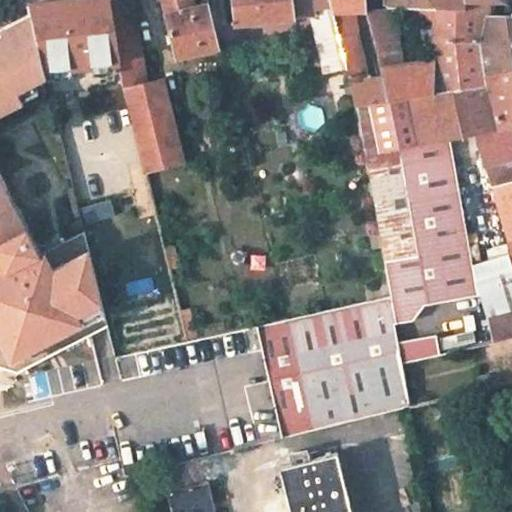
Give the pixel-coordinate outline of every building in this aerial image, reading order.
[(85,0),(69,2),(31,6),(33,15),(47,70),(117,61),(121,61),(109,0),(85,0)] [(134,0),(109,0),(121,61),(117,61),(145,171),(183,161),(164,80),(151,82),(144,55),(134,0)] [(209,0),(163,0),(180,58),(221,48),(209,0)] [(233,0),(236,23),(296,17),(296,8),(307,8),(323,74),(330,72),(348,68),(331,0),(233,0)] [(331,0),(348,68),(357,106),(389,99),(383,74),(370,76),(356,12),(368,10),(367,0),(331,0)] [(467,9),(395,8),(399,21),(436,20),(433,60),(405,64),(381,68),(383,74),(389,99),(490,84),(489,76),(486,46),(488,15),(491,16),(491,0),(477,0),(467,0),(467,9)] [(384,0),(385,3),(390,8),(395,8),(467,9),(467,0),(477,0),(384,0)] [(390,8),(368,10),(367,13),(381,68),(405,64),(399,21),(395,8),(390,8)] [(18,374),(110,326),(87,232),(42,255),(0,171),(0,115),(15,108),(13,104),(19,101),(15,94),(32,86),(48,78),(47,70),(33,15),(2,31),(4,35),(0,37),(0,368),(6,370),(18,374)] [(491,16),(488,15),(486,46),(489,76),(511,70),(511,16),(505,16),(491,16)] [(348,68),(330,72),(339,110),(357,106),(348,68)] [(469,242),(449,137),(477,132),(511,125),(511,70),(489,76),(490,84),(389,99),(357,106),(389,295),(395,323),(414,320),(425,305),(482,294),(496,341),(511,337),(511,265),(510,257),(473,266),(472,261),(469,242)] [(36,92),(32,86),(15,94),(19,101),(36,92)] [(511,125),(477,132),(488,169),(511,163),(511,125)] [(511,163),(488,169),(493,186),(511,180),(511,163)] [(511,180),(493,186),(510,241),(511,240),(511,180)] [(485,252),(484,248),(480,248),(479,240),(469,242),(472,261),(483,260),(482,252),(485,252)] [(395,323),(389,295),(287,318),(312,432),(410,408),(402,364),(399,344),(395,323)] [(437,335),(399,344),(402,364),(442,354),(437,335)] [(353,511),(339,453),(281,466),(291,511),(353,511)] [(216,511),(210,484),(170,493),(174,511),(216,511)]
